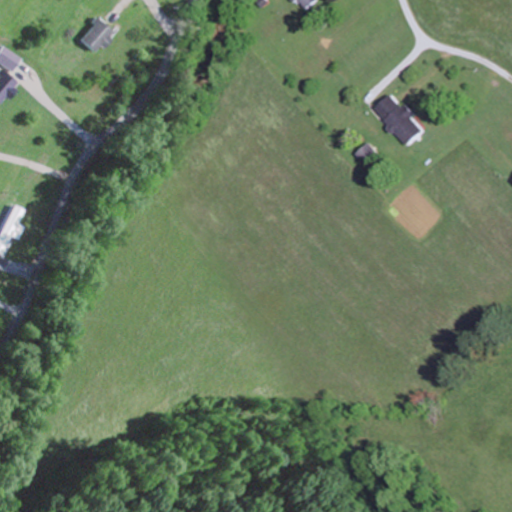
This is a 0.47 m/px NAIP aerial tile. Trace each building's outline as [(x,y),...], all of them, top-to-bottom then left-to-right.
[(297,0),(308,11),(320,0),(297,0)] [(100,52),(113,28),(94,18),(81,42),(100,52)] [(0,101),(5,104),(17,79),(0,70),(0,101)] [(431,130),(397,93),(380,108),(414,146),(431,130)] [(11,232),(20,213),(6,207),(0,219),(0,243),(7,230),(11,232)]
